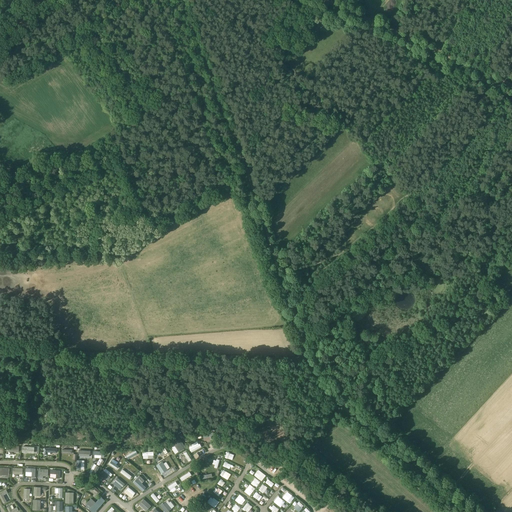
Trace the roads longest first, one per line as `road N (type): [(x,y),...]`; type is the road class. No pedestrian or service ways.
road 1 (track): [(299,335),(185,0)]
road 2 (track): [(0,352),(307,360)]
road 3 (track): [(307,360),(327,393),(461,511)]
road 4 (track): [(509,87),(319,0)]
road 5 (track): [(0,83),(17,82),(130,0)]
